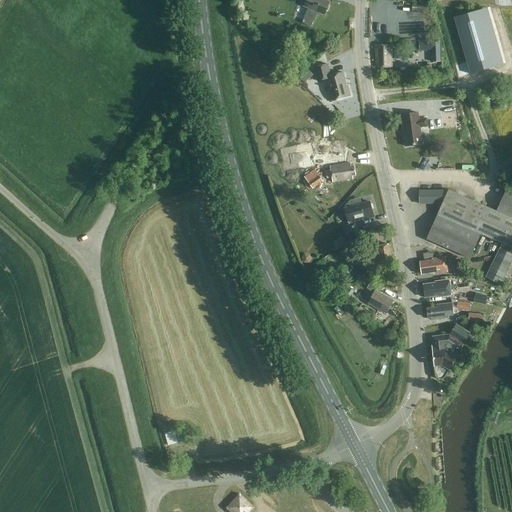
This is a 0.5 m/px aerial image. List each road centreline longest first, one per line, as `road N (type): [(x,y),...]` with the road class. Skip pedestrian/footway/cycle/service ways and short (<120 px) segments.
road 1 (tertiary): [(355,447),(402,414),(414,361),(410,303),(360,61),(359,0)]
road 2 (primary): [(355,447),(244,215),(211,97),(198,0)]
road 3 (unclassified): [(148,489),(86,259)]
road 4 (unclassified): [(148,489),(313,463)]
